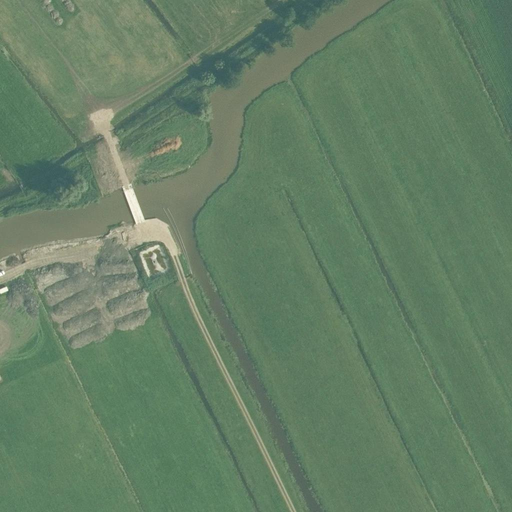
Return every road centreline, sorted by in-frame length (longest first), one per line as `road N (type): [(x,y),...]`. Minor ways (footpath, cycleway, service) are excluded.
road 1 (track): [(103,150),(129,222),(169,243),(294,511)]
road 2 (track): [(283,0),(105,112),(97,125),(103,150)]
